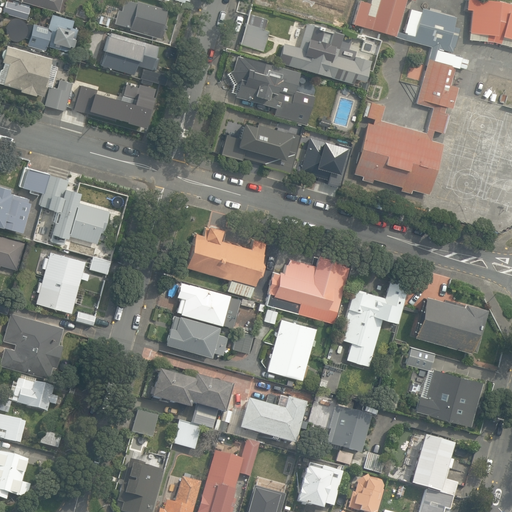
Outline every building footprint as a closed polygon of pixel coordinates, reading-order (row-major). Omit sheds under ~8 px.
[(14,0),(57,12),(60,0),(14,0)] [(135,3),(125,0),(123,0),(121,11),(117,10),(113,24),(129,28),(128,30),(160,39),(165,22),(162,22),(166,10),(136,1),(135,3)] [(412,189),(428,194),(442,143),(430,140),(432,130),(443,133),(449,113),(444,111),(445,106),(451,108),(457,86),(450,85),(455,68),(458,69),(458,67),(464,69),(466,59),(461,58),(461,56),(452,53),(459,28),(453,26),(455,17),(421,8),(420,12),(410,9),(403,33),(395,30),(403,0),(369,0),(369,3),(360,0),(357,0),(351,23),(363,27),(362,31),(379,37),(380,33),(431,46),(415,103),(432,107),(425,132),(379,119),(383,105),(366,100),(362,116),(373,119),(372,124),(366,122),(352,173),(362,176),(361,179),(371,182),(372,179),(400,186),(399,190),(411,193),(412,189)] [(500,44),(502,36),(511,38),(511,3),(499,1),(491,0),(467,0),(467,10),(472,10),(470,33),(487,34),(487,41),(493,42),(500,44)] [(2,13),(26,19),(29,8),(5,1),(2,13)] [(76,16),(86,19),(89,11),(78,8),(76,16)] [(240,44),(263,51),(269,31),(264,30),(267,18),(249,13),(240,44)] [(46,46),(70,53),(77,30),(69,27),(71,20),(51,14),(47,28),(33,24),(33,25),(28,24),(24,25),(23,23),(20,20),(15,18),(12,18),(8,19),(5,23),(4,27),(3,31),(6,36),(8,39),(10,41),(15,42),(20,41),(25,38),(28,39),(26,45),(45,51),(46,46)] [(98,23),(109,26),(111,18),(100,15),(98,23)] [(283,42),(277,62),(354,84),(355,80),(363,82),(369,61),(354,56),(352,60),(336,55),(342,34),(322,28),(322,26),(306,22),(298,47),(283,42)] [(105,56),(155,70),(158,58),(156,58),(157,54),(155,53),(157,46),(107,31),(103,45),(108,47),(105,56)] [(36,94),(43,96),(51,64),(49,63),(50,57),(6,45),(1,62),(3,63),(2,68),(0,69),(0,84),(20,89),(19,91),(35,95),(36,94)] [(81,61),(94,65),(95,63),(100,64),(103,53),(86,47),(81,61)] [(305,125),(313,96),(294,91),(299,72),(236,56),(231,70),(227,74),(232,84),(230,92),(234,93),(233,96),(274,107),(272,116),(305,125)] [(44,105),(63,110),(70,82),(59,80),(57,87),(49,85),(44,105)] [(96,89),(80,85),(73,110),(88,114),(88,111),(126,121),(126,122),(144,127),(155,88),(139,84),(138,88),(126,84),(121,100),(95,93),(96,89)] [(226,135),(221,154),(241,160),(242,157),(263,163),(263,166),(290,174),(301,135),(287,131),(286,132),(256,124),(255,126),(244,123),(239,139),(226,135)] [(51,240),(64,244),(67,235),(96,243),(100,229),(103,230),(108,211),(77,202),(79,194),(65,190),(68,178),(26,166),(20,186),(43,193),(39,205),(56,210),(53,221),(56,222),(51,240)] [(8,188),(0,186),(0,226),(20,232),(22,225),(24,226),(25,221),(21,220),(27,199),(9,194),(9,192),(7,192),(8,188)] [(203,236),(195,233),(193,243),(191,242),(186,257),(188,258),(186,267),(230,280),(227,291),(251,297),(256,278),(262,276),(264,267),(261,261),(266,243),(253,240),(250,249),(220,241),(223,230),(209,226),(208,228),(205,227),(203,236)] [(24,243),(0,236),(0,265),(17,270),(24,243)] [(35,302),(70,312),(76,291),(79,278),(86,279),(88,274),(81,272),(84,261),(49,251),(48,258),(45,257),(42,267),(44,268),(40,282),(39,282),(36,291),(38,291),(35,302)] [(265,305),(332,323),(349,261),(318,252),(315,265),(289,258),(288,264),(285,263),(283,273),(279,271),(278,273),(273,272),(271,276),(270,276),(266,292),(268,293),(265,305)] [(89,269),(106,273),(110,261),(93,256),(89,269)] [(393,333),(408,282),(389,277),(383,296),(355,288),(354,290),(351,289),(342,320),(346,321),(341,339),(349,341),(345,355),(346,355),(345,358),(357,362),(356,366),(362,368),(363,364),(367,365),(368,360),(369,361),(381,318),(389,321),(386,331),(393,333)] [(179,313),(221,324),(223,314),(234,317),(239,299),(228,296),(229,294),(180,281),(176,296),(179,297),(175,311),(179,312),(179,313)] [(412,336),(468,351),(468,349),(472,350),(484,309),(462,303),(461,306),(424,295),(412,336)] [(0,311),(6,313),(9,303),(0,300),(0,311)] [(263,320),(274,323),(277,311),(266,308),(263,320)] [(75,321),(92,325),(94,315),(77,311),(75,321)] [(0,361),(0,365),(48,378),(51,366),(56,368),(62,344),(58,343),(63,327),(10,313),(3,340),(14,344),(13,349),(4,346),(0,361)] [(165,344),(210,356),(212,351),(222,354),(226,337),(216,334),(218,327),(178,316),(178,317),(173,316),(165,344)] [(266,370),(301,379),(310,344),(313,345),(314,340),(311,339),(314,328),(279,319),(276,332),(275,332),(274,335),(275,335),(270,353),(269,353),(268,356),(269,357),(266,370)] [(232,349),(248,353),(252,335),(237,331),(232,349)] [(405,363),(429,370),(434,353),(410,346),(405,363)] [(414,411),(470,426),(481,382),(459,376),(460,374),(455,373),(454,375),(432,369),(424,396),(419,394),(414,411)] [(157,371),(149,398),(187,409),(188,404),(221,413),(229,386),(192,376),(191,380),(157,371)] [(58,405),(60,399),(56,398),(57,396),(50,395),(53,387),(34,382),(34,379),(18,375),(11,401),(16,402),(16,403),(26,406),(26,407),(46,412),(48,404),(54,405),(55,404),(58,405)] [(324,388),(326,379),(320,378),(318,387),(324,388)] [(284,400),(274,397),(271,407),(245,399),(237,429),(270,438),(269,440),(274,441),(275,440),(292,444),(304,403),(285,398),(284,400)] [(381,407),(393,411),(396,402),(383,398),(381,407)] [(0,411),(7,413),(10,402),(0,399),(0,411)] [(329,445),(359,453),(370,416),(334,405),(328,428),(330,429),(326,442),(330,443),(329,445)] [(131,432),(151,437),(157,416),(137,411),(131,432)] [(0,437),(20,443),(25,421),(0,415),(0,437)] [(172,444),(193,450),(200,427),(178,421),(172,444)] [(224,434),(226,424),(219,422),(216,432),(224,434)] [(44,425),(43,430),(58,435),(60,429),(44,425)] [(42,431),(39,444),(57,448),(60,436),(42,431)] [(224,442),(225,435),(217,433),(215,440),(224,442)] [(449,511),(447,511),(455,483),(444,480),(450,460),(447,459),(452,445),(422,436),(408,484),(409,485),(405,500),(419,504),(423,491),(424,492),(418,511),(449,511)] [(249,477),(259,443),(247,440),(237,474),(249,477)] [(0,499),(5,501),(7,495),(18,498),(19,497),(25,499),(29,484),(20,482),(21,475),(23,475),(26,465),(25,465),(26,460),(11,456),(12,453),(0,449),(0,499)] [(351,455),(337,451),(334,461),(348,465),(351,455)] [(196,511),(230,511),(234,500),(230,499),(241,460),(213,452),(196,511)] [(367,452),(362,469),(378,475),(384,457),(367,452)] [(120,511),(123,511),(151,511),(162,471),(144,466),(144,463),(129,459),(122,482),(121,482),(116,501),(123,502),(120,511)] [(282,482),(285,466),(271,463),(268,479),(282,482)] [(301,465),(291,502),(297,504),(297,506),(319,511),(321,511),(323,504),(333,507),(343,471),(322,466),(320,470),(301,465)] [(356,511),(376,511),(383,490),(381,490),(383,486),(380,481),(365,476),(355,481),(356,483),(354,492),(351,492),(346,508),(357,510),(356,511)] [(190,511),(198,482),(180,477),(173,502),(165,500),(162,510),(158,509),(157,511),(190,511)] [(277,511),(279,505),(259,500),(256,511),(277,511)]
